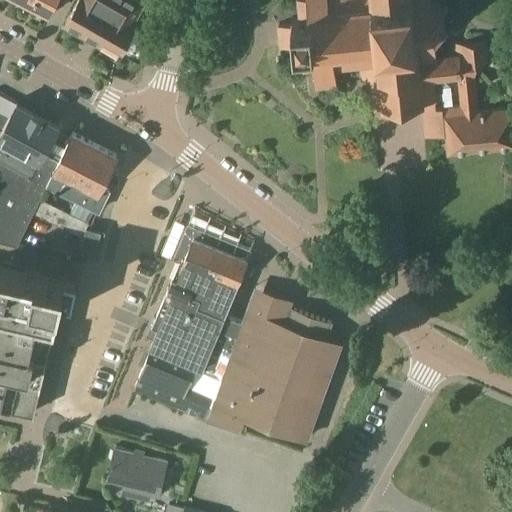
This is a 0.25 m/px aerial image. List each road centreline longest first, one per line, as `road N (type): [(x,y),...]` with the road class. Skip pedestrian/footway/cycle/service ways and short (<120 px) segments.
road 1 (unknown): [(144,411),(208,430),(288,473),(307,468),(333,424),(359,344),(359,289)]
road 2 (tertiary): [(441,346),(155,131)]
road 3 (residential): [(155,131),(100,293),(72,409)]
road 4 (residential): [(348,511),(441,346)]
road 5 (tertiary): [(155,131),(0,44)]
road 6 (tertiary): [(155,131),(186,0)]
